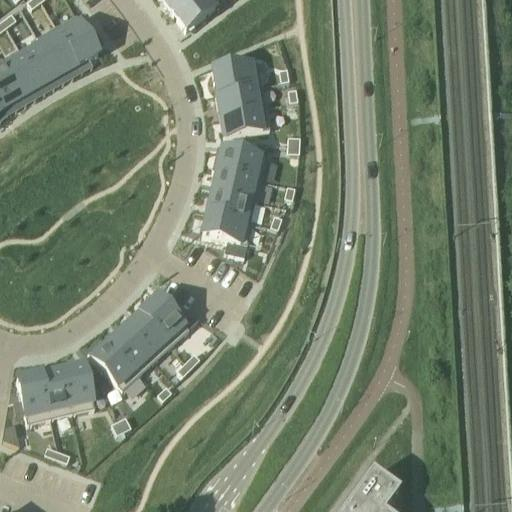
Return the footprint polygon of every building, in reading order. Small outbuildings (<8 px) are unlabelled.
[(159,0),(158,1),(171,19),(195,0),(159,0)] [(202,0),(195,0),(171,19),(184,36),(214,14),(202,0)] [(35,1),(26,8),(31,15),(40,8),(35,1)] [(10,20),(0,27),(5,34),(15,27),(10,20)] [(75,22),(56,33),(78,71),(96,60),(75,22)] [(56,33),(35,44),(37,47),(38,46),(59,82),(78,71),(56,33)] [(37,47),(18,58),(20,62),(22,61),(40,93),(59,82),(38,46),(37,47)] [(3,71),(3,72),(21,103),(40,93),(22,61),(20,62),(3,71)] [(0,65),(0,111),(2,114),(21,103),(3,72),(3,71),(0,65)] [(256,69),(211,76),(215,99),(260,91),(256,69)] [(286,75),(278,77),(280,89),(288,87),(286,75)] [(260,91),(215,99),(219,122),(264,114),(260,91)] [(295,96),(287,97),(289,109),(297,108),(295,96)] [(264,114),(219,122),(223,144),(268,137),(264,114)] [(287,143),(286,152),(298,152),(299,144),(287,143)] [(286,152),(286,160),(298,160),(298,152),(286,152)] [(216,153),(211,177),(215,178),(216,176),(261,186),(266,164),(216,153)] [(215,178),(211,198),(253,208),(253,209),(255,209),(261,186),(216,176),(215,178)] [(286,193),(283,205),(291,207),(294,195),(286,193)] [(211,198),(206,220),(248,230),(249,228),(253,209),(253,208),(211,198)] [(206,220),(201,242),(245,252),(251,228),(249,228),(248,230),(206,220)] [(273,222),(269,233),(277,236),(281,225),(273,222)] [(269,233),(265,245),(273,247),(277,236),(269,233)] [(156,303),(140,318),(171,352),(188,337),(156,303)] [(140,318),(123,333),(154,367),(171,352),(140,318)] [(108,347),(106,349),(137,383),(154,367),(123,333),(108,347)] [(105,344),(86,360),(121,398),(137,383),(106,349),(108,347),(105,344)] [(193,360),(184,368),(190,374),(198,366),(193,360)] [(184,368),(176,377),(181,383),(190,374),(184,368)] [(83,370),(60,375),(71,420),(93,415),(83,370)] [(60,375),(38,381),(48,426),(71,420),(60,375)] [(38,381),(15,386),(26,431),(48,426),(38,381)] [(165,393),(156,401),(161,407),(170,399),(165,393)] [(13,409),(15,421),(23,419),(20,408),(13,409)] [(124,423),(117,427),(123,438),(130,434),(124,423)] [(117,427),(110,431),(116,441),(123,438),(117,427)] [(46,453),(43,461),(54,465),(57,458),(46,453)] [(57,458),(54,465),(66,470),(69,462),(57,458)] [(389,511),(397,501),(370,481),(346,511),(389,511)]
